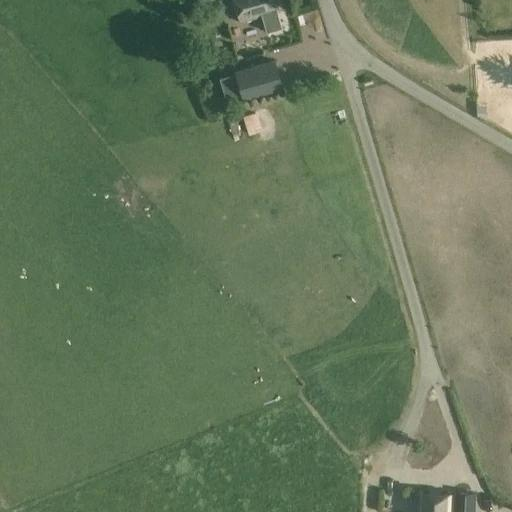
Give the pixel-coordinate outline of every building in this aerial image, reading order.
[(280,11),(276,0),(235,0),(241,21),(262,16),(266,29),(281,25),(278,11),(280,11)] [(511,16),(511,0),(501,0),(503,18),(511,16)] [(225,30),(197,33),(199,48),(226,44),(225,30)] [(275,60),(236,71),(244,99),(283,88),(275,60)] [(204,67),(211,86),(229,79),(222,61),(204,67)] [(473,511),(474,495),(413,493),(411,511),(473,511)]
